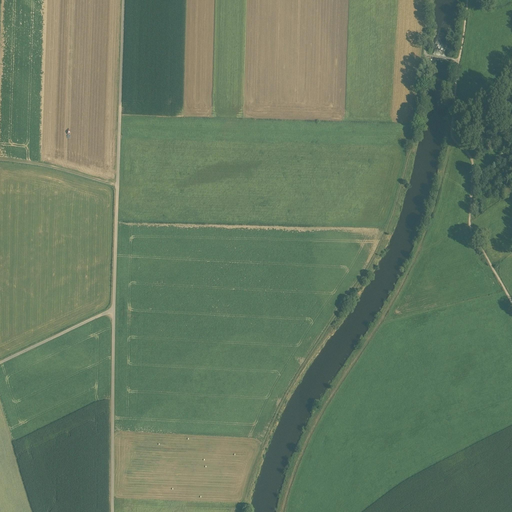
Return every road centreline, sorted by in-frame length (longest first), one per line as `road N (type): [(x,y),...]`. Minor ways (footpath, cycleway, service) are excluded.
road 1 (track): [(123,0),(112,511)]
road 2 (track): [(456,140),(475,161),(473,235),(511,300)]
road 3 (track): [(0,364),(113,313)]
road 4 (track): [(0,160),(117,186)]
